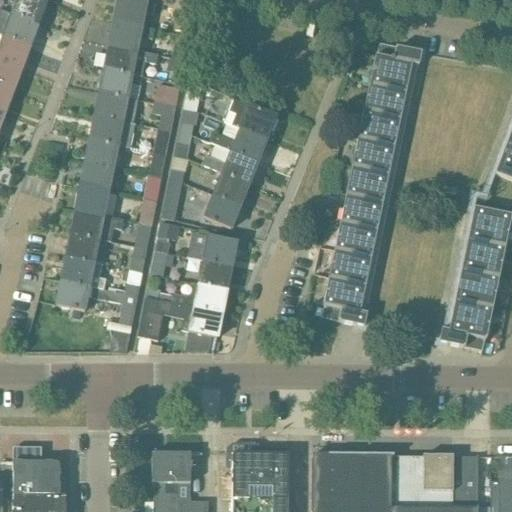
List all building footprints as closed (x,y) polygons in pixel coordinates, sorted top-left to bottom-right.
[(15,0),(10,15),(38,26),(46,3),(37,0),(15,0)] [(117,0),(113,24),(141,29),(143,16),(153,18),(155,8),(145,6),(146,5),(120,0),(117,0)] [(197,1),(191,0),(183,0),(180,19),(193,22),(197,1)] [(2,38),(29,48),(38,26),(10,15),(9,17),(0,13),(0,36),(2,38)] [(140,31),(141,29),(113,24),(108,47),(136,53),(138,41),(151,43),(153,34),(140,31)] [(2,38),(0,42),(0,63),(21,71),(29,48),(2,38)] [(171,60),(185,62),(189,41),(176,38),(171,60)] [(420,54),(380,45),(377,59),(374,58),(322,308),(324,308),(322,320),(363,329),(366,316),(359,315),(411,66),(418,67),(420,54)] [(136,53),(108,47),(103,71),(131,76),(131,78),(141,80),(144,65),(155,67),(157,58),(136,54),(136,53)] [(185,62),(171,60),(170,60),(167,73),(173,74),(171,85),(180,87),(185,62)] [(0,88),(12,93),(21,71),(0,63),(0,88)] [(103,71),(99,94),(127,100),(127,101),(137,103),(140,89),(129,87),(131,78),(131,76),(103,71)] [(0,114),(4,116),(12,93),(0,88),(0,114)] [(154,105),(175,110),(178,92),(157,88),(154,105)] [(184,110),(193,112),(195,102),(198,103),(201,92),(188,90),(184,110)] [(99,94),(94,118),(133,126),(138,103),(127,101),(127,100),(99,94)] [(228,114),(223,124),(231,127),(240,131),(267,142),(276,119),(233,101),(228,114)] [(175,110),(154,105),(151,118),(162,120),(160,133),(170,135),(175,110)] [(184,110),(179,135),(191,137),(193,129),(189,128),(193,112),(184,110)] [(133,126),(94,118),(89,142),(117,147),(117,149),(130,152),(135,127),(133,126)] [(511,124),(493,176),(511,182),(511,124)] [(258,164),(267,142),(239,131),(234,144),(214,136),(210,146),(230,154),(231,153),(258,164)] [(179,135),(174,158),(186,161),(191,137),(179,135)] [(153,154),(165,157),(169,140),(157,137),(153,154)] [(89,142),(84,165),(113,171),(117,149),(117,147),(89,142)] [(201,168),(221,177),(222,175),(249,186),(258,164),(231,153),(230,154),(225,167),(205,159),(201,168)] [(165,157),(153,154),(148,180),(160,183),(165,157)] [(174,158),(169,183),(182,185),(188,163),(186,163),(186,161),(174,158)] [(113,171),(84,165),(80,189),(108,195),(113,171)] [(222,175),(221,177),(213,198),(240,208),(249,186),(222,175)] [(180,196),(182,185),(169,183),(166,194),(180,196)] [(80,189),(75,213),(103,218),(108,195),(80,189)] [(145,193),(143,202),(156,204),(158,195),(145,193)] [(240,208),(213,198),(203,220),(230,231),(240,208)] [(152,226),(156,204),(143,202),(139,223),(152,226)] [(511,218),(473,210),(447,333),(440,332),(437,344),(480,353),(482,342),(485,341),(511,218)] [(70,236),(98,242),(98,243),(110,245),(113,231),(121,232),(123,223),(103,219),(103,218),(75,213),(70,236)] [(166,241),(169,227),(160,226),(158,240),(166,241)] [(138,228),(134,249),(147,251),(151,230),(138,228)] [(98,242),(70,236),(66,260),(94,265),(98,243),(98,242)] [(202,263),(202,264),(230,269),(235,246),(207,240),(204,252),(189,249),(187,260),(202,263)] [(156,245),(154,254),(167,257),(169,247),(156,245)] [(147,251),(134,249),(129,272),(141,275),(147,251)] [(152,265),(149,277),(163,280),(165,268),(167,257),(154,254),(152,265)] [(66,260),(61,283),(89,289),(92,289),(92,290),(103,292),(103,291),(105,281),(100,280),(103,267),(94,265),(66,260)] [(202,264),(198,286),(197,287),(225,293),(230,269),(202,264)] [(141,275),(129,272),(124,296),(136,298),(141,275)] [(84,313),(89,289),(61,283),(56,308),(84,313)] [(171,306),(221,316),(225,293),(197,287),(198,286),(192,285),(190,296),(186,299),(173,296),(171,305),(171,306)] [(89,289),(87,299),(122,306),(122,307),(118,328),(130,330),(136,298),(124,296),(103,291),(103,292),(92,290),(92,289),(89,289)] [(158,303),(159,295),(147,292),(145,301),(158,303)] [(158,303),(145,301),(137,340),(156,344),(162,318),(183,322),(183,324),(190,326),(188,334),(216,340),(221,316),(171,306),(171,305),(158,303)] [(251,445),(230,445),(225,450),(225,469),(230,469),(229,511),(285,511),(286,455),(286,450),(256,450),(251,445)] [(11,511),(63,511),(64,482),(58,482),(58,470),(58,469),(58,468),(57,468),(57,467),(56,466),(55,466),(54,466),(39,465),(39,455),(12,455),(11,511)] [(206,511),(207,504),(189,504),(189,486),(189,467),(189,458),(189,455),(166,455),(157,455),(151,455),(150,485),(153,485),(152,505),(152,511),(206,511)] [(390,457),(311,456),(310,511),(475,511),(477,458),(421,457),(390,457)] [(511,511),(511,457),(497,458),(497,483),(489,483),(488,511),(511,511)]
